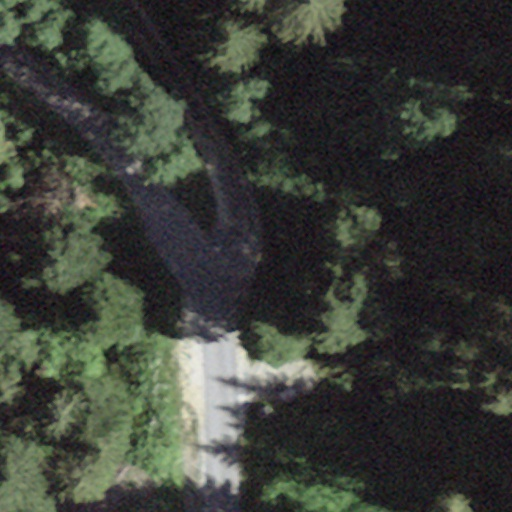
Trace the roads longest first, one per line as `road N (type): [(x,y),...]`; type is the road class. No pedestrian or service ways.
road 1 (unclassified): [(225,511),(216,295),(130,163),(0,49)]
road 2 (track): [(216,295),(239,218),(233,180),(123,0)]
